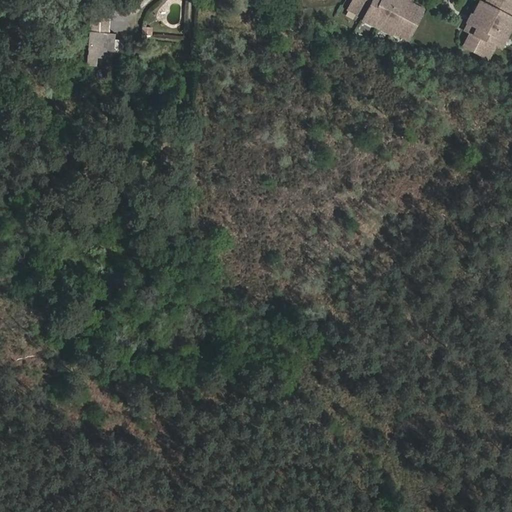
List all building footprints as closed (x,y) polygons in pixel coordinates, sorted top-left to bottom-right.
[(407,1),(407,0),(353,0),(350,7),(355,9),(354,10),(365,16),(363,18),(367,20),(373,24),(381,28),(391,33),(392,30),(403,36),(403,34),(408,37),(422,11),(417,8),(418,6),(407,1)] [(511,18),(509,17),(511,11),(511,2),(507,0),(487,0),(487,1),(485,5),(480,2),(475,12),(473,17),(480,20),(477,27),(474,25),(467,27),(466,30),(471,33),(469,36),(466,43),(464,46),(488,58),(495,45),(500,48),(502,44),(505,38),(511,24),(511,18)] [(480,20),(473,17),(467,27),(474,25),(477,27),(480,20)] [(151,36),(151,27),(140,27),(140,36),(151,36)] [(113,36),(89,34),(87,64),(96,65),(97,57),(112,58),(113,36)] [(178,54),(178,42),(158,42),(157,54),(178,54)] [(108,163),(82,161),(81,182),(107,183),(108,163)]
